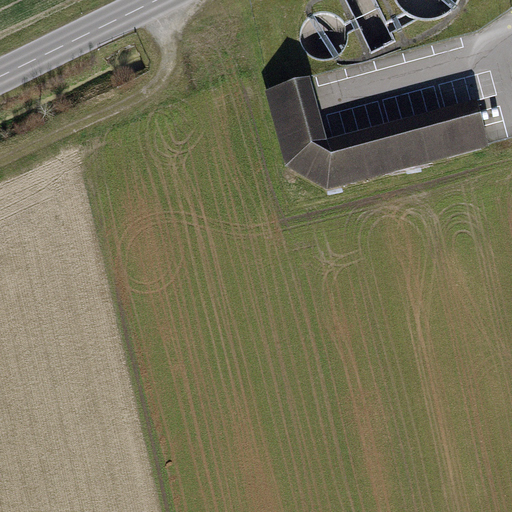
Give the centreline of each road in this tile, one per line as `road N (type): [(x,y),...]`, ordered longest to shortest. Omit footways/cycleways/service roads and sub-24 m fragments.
road 1 (track): [(151,2),(172,60),(167,74),(144,93),(0,162)]
road 2 (secondary): [(0,75),(157,0)]
